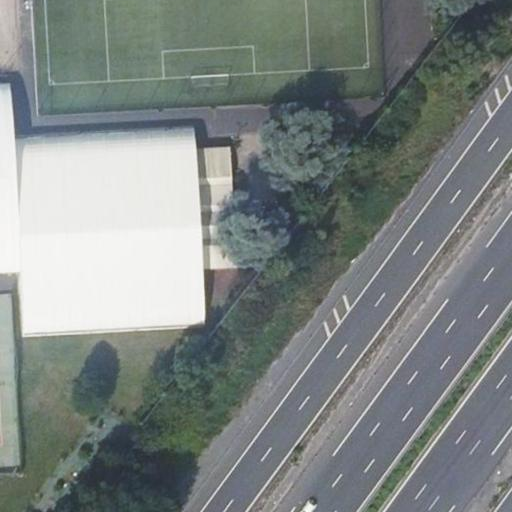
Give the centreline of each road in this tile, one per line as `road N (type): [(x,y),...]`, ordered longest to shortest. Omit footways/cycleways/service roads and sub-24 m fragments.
road 1 (motorway): [(511,116),(224,511)]
road 2 (motorway): [(511,256),(324,511)]
road 3 (motorway): [(416,511),(511,382)]
